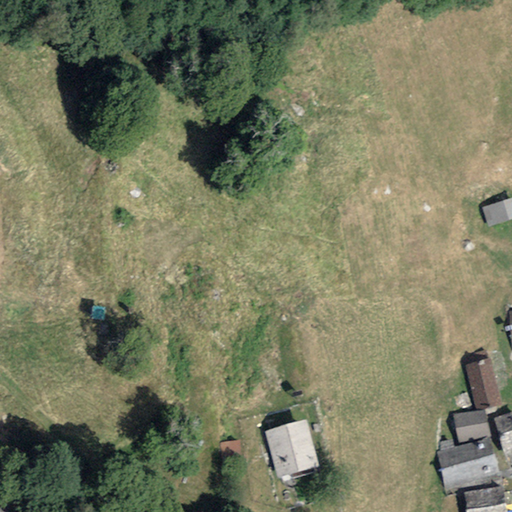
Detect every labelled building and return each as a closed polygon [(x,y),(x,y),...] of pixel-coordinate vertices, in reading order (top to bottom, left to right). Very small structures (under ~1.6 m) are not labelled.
[(511,201),(482,211),(488,229),(511,221),(511,201)] [(492,363),(465,369),(475,413),(501,407),(492,363)] [(485,414),(455,419),(458,443),(489,438),(485,414)] [(511,415),(494,421),(506,456),(511,454),(511,415)] [(274,435),(284,476),(322,467),(312,426),(274,435)] [(491,441),(439,453),(448,490),(500,478),(491,441)] [(507,511),(504,489),(464,493),(466,511),(507,511)]
